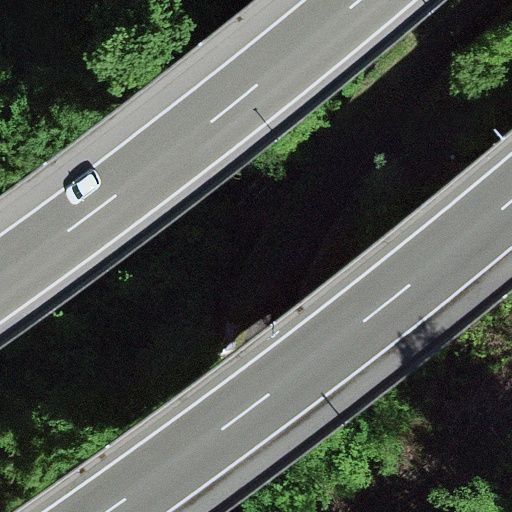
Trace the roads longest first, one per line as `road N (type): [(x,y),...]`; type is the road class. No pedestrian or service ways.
road 1 (track): [(229,511),(253,299),(457,18),(487,0)]
road 2 (motorway): [(113,511),(511,205)]
road 3 (motorway): [(357,0),(0,277)]
